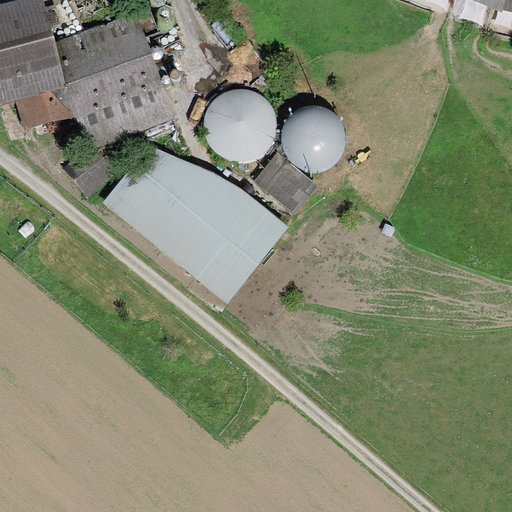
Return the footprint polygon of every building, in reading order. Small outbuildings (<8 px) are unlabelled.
[(55,45),(41,0),(0,10),(0,110),(16,106),(24,135),(52,127),(63,125),(73,119),(52,97),(67,90),(55,45)] [(134,0),(63,0),(73,24),(134,0)] [(460,0),(502,14),(506,0),(460,0)] [(511,15),(511,0),(506,0),(502,14),(511,15)] [(176,120),(137,16),(55,45),(67,90),(52,97),(73,119),(89,152),(176,120)] [(240,174),(288,135),(246,84),(198,122),(240,174)] [(322,105),(279,134),(310,180),(353,151),(322,105)] [(228,305),(286,230),(243,196),(215,178),(149,150),(106,207),(228,305)] [(107,159),(78,184),(90,198),(119,174),(107,159)] [(266,190),(300,216),(321,189),(287,163),(266,190)]
